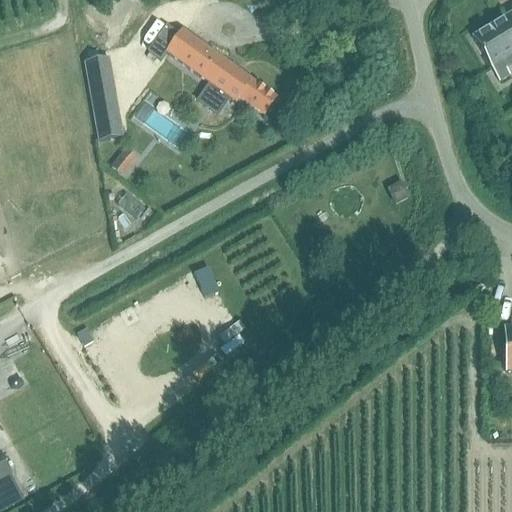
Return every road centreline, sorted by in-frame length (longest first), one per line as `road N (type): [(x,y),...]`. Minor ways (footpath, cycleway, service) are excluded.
road 1 (unclassified): [(16,313),(364,122),(429,97)]
road 2 (track): [(471,216),(396,297),(131,511)]
road 3 (unclassified): [(511,236),(471,216),(429,97)]
